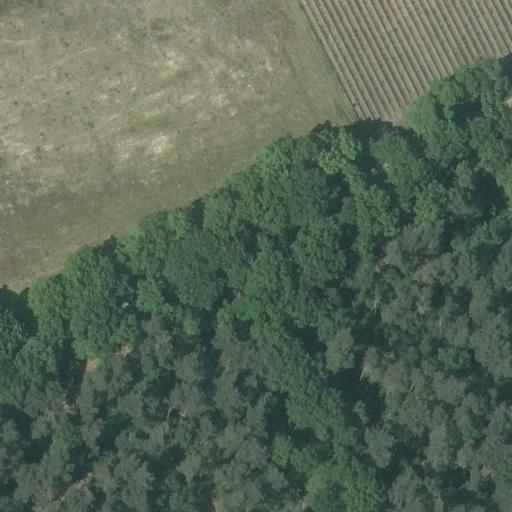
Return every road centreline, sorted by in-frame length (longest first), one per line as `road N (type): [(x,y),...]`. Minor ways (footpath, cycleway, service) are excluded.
road 1 (track): [(0,360),(384,156)]
road 2 (track): [(384,156),(511,95)]
